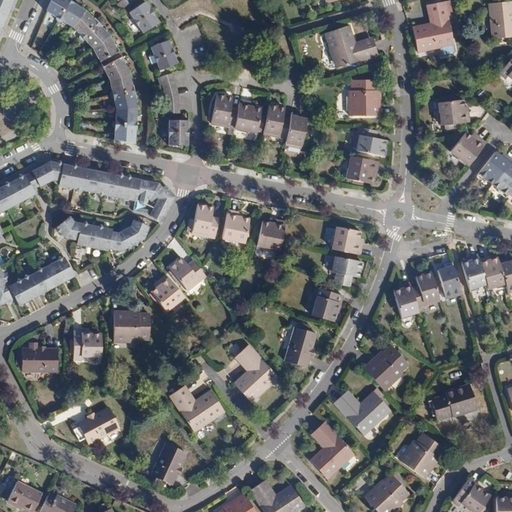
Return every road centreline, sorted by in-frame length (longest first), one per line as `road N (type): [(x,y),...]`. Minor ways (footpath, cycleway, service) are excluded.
road 1 (residential): [(0,362),(42,442),(176,506),(230,479),(273,441)]
road 2 (residential): [(273,441),(342,356),(400,214)]
road 3 (residential): [(193,173),(166,228),(130,265),(0,337)]
road 4 (residential): [(400,214),(407,114),(387,0)]
road 5 (residential): [(400,214),(193,173)]
road 6 (residential): [(193,173),(55,145)]
road 7 (residential): [(511,138),(500,130),(435,222)]
